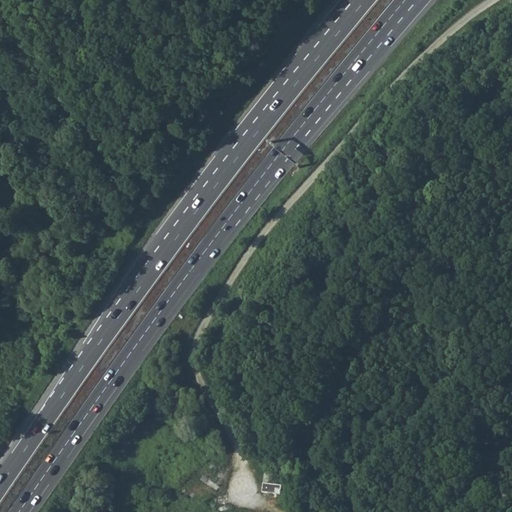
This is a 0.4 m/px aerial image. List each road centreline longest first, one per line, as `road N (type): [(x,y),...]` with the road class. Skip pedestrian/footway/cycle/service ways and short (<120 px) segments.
road 1 (track): [(273,509),(246,498),(238,446),(195,373),(196,341),(288,198),(426,50),(494,0)]
road 2 (trunk): [(19,511),(220,229),(405,0)]
road 3 (trunk): [(362,4),(178,235),(0,486)]
